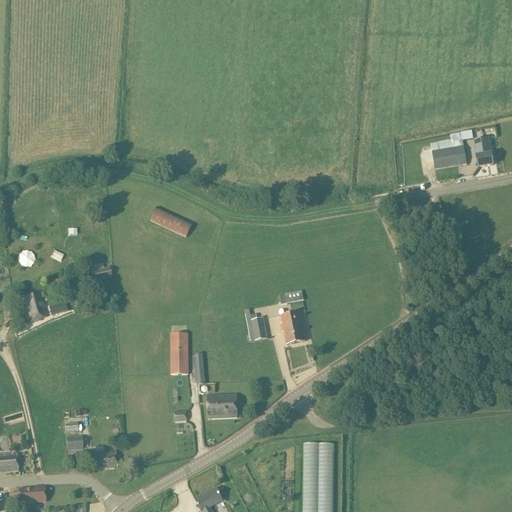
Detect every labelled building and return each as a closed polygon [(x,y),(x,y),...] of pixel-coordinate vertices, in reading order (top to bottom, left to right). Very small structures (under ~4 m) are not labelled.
[(467,164),(463,146),(461,134),(450,136),(452,148),(432,152),(435,170),(467,164)] [(493,165),(491,154),(490,154),(487,138),(474,140),(476,156),(478,167),(493,165)] [(193,223),(157,207),(150,221),(186,237),(193,223)] [(93,282),(111,278),(109,268),(90,272),(93,282)] [(303,301),(301,291),(279,296),(280,305),(303,301)] [(47,317),(40,294),(22,299),(29,322),(47,317)] [(85,298),(86,306),(95,304),(93,296),(85,298)] [(57,306),(49,308),(51,317),(59,314),(57,306)] [(251,316),(249,310),(244,311),(245,317),(247,323),(244,323),(246,333),(248,332),(250,342),(267,339),(263,319),(257,320),(256,315),(251,316)] [(305,342),(299,313),(281,316),(287,345),(305,342)] [(188,375),(188,334),(170,334),(170,375),(188,375)] [(237,418),(236,394),(207,396),(208,419),(237,418)] [(186,422),(185,412),(174,412),(175,423),(186,422)] [(62,425),(63,434),(77,432),(75,423),(62,425)] [(83,450),(81,437),(65,439),(67,452),(83,450)] [(303,444),(301,511),(333,511),(335,444),(303,444)] [(117,467),(115,452),(91,455),(93,470),(117,467)] [(0,473),(18,472),(17,454),(0,454),(0,473)] [(45,502),(44,488),(18,490),(18,493),(9,494),(10,502),(19,501),(19,504),(45,502)] [(222,500),(216,489),(195,500),(201,511),(202,511),(212,511),(210,507),(222,500)]
